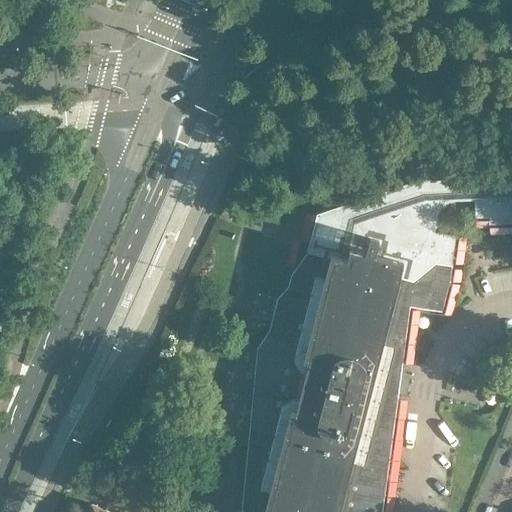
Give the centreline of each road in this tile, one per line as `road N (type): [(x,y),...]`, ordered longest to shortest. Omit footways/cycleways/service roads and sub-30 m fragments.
road 1 (primary): [(18,511),(198,106)]
road 2 (primary): [(151,111),(0,463)]
road 3 (residential): [(405,511),(424,397),(446,336),(490,300),(511,301)]
road 4 (primary): [(163,69),(0,81)]
road 5 (primary): [(0,119),(151,111)]
